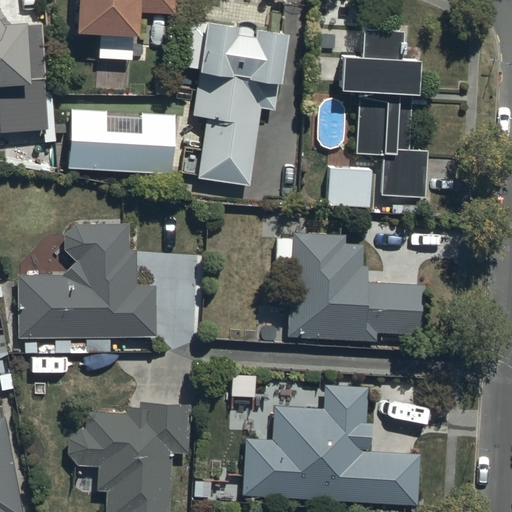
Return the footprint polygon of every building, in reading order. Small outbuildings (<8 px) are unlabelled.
[(77,0),(77,33),(138,35),(138,14),(174,15),(174,0),(77,0)] [(0,134),(50,129),(42,22),(1,25),(0,23),(0,134)] [(237,27),(203,25),(192,115),(204,117),(197,177),(248,184),(257,110),(274,112),(284,33),(256,30),(255,36),(237,34),(237,27)] [(401,30),(361,30),(361,56),(340,56),(340,92),(356,92),(356,154),(380,154),(380,197),(424,197),(424,149),(409,149),(409,106),(426,106),(426,99),(418,99),(418,61),(402,61),(402,55),(404,55),(404,42),(401,42),(401,30)] [(172,111),(69,109),(68,171),(171,173),(172,111)] [(64,275),(17,276),(18,338),(85,337),(85,353),(110,352),(110,338),(156,337),(156,286),(137,286),(137,255),(134,255),(134,250),(129,250),(129,224),(74,224),(64,233),(64,250),(75,261),(64,275)] [(344,234),(291,234),(291,237),(274,237),(274,268),(287,268),(287,335),(304,335),(304,340),(374,340),(374,335),(422,335),(422,283),(366,283),(366,266),(362,266),(362,243),(344,243),(344,234)] [(321,407),(272,406),(271,440),(242,439),(240,497),(417,503),(419,454),(370,452),(371,422),(365,422),(366,387),(322,386),(321,407)] [(246,430),(248,430),(249,430),(250,430),(252,430),(253,430),(255,429),(256,429),(257,428),(258,427),(259,426),(260,425),(261,424),(262,423),(263,422),(263,421),(264,420),(264,418),(265,417),(265,415),(265,414),(265,413),(264,411),(264,410),(264,409),(263,407),(262,406),(262,405),(261,404),(260,403),(259,402),(258,401),(256,400),(255,400),(254,399),(253,399),(251,399),(250,398),(248,398),(247,398),(246,399),(245,399),(243,399),(242,400),(241,400),(240,401),(239,402),(238,402),(237,403),(236,404),(235,406),(234,407),(234,408),(233,409),(233,411),(232,412),(232,413),(232,415),(232,416),(233,417),(233,419),(233,420),(234,421),(234,422),(235,423),(236,425),(237,426),(238,426),(239,427),(240,428),(241,429),(242,429),(244,430),(245,430),(246,430)] [(127,414),(85,412),(84,425),(68,439),(66,454),(77,465),(96,466),(94,491),(105,491),(103,511),(168,511),(171,455),(188,456),(191,405),(140,402),(139,408),(127,407),(127,414)] [(0,411),(0,511),(23,511),(5,418),(1,419),(0,411)]
